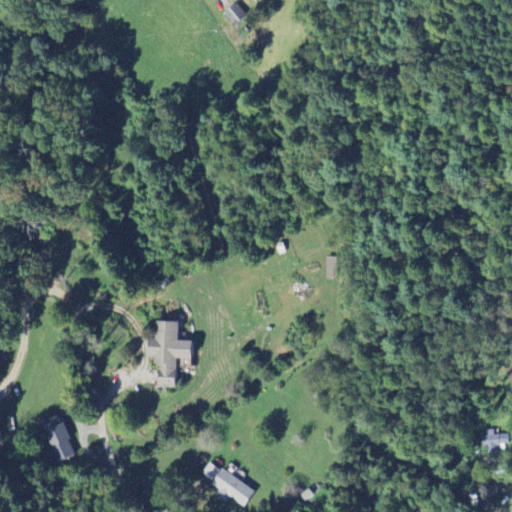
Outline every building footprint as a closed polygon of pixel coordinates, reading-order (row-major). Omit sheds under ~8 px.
[(246,17),(234,4),(221,16),(232,29),(246,17)] [(174,390),(175,360),(189,360),(189,342),(176,342),(176,323),(155,323),(154,341),(147,341),(146,358),(156,358),(155,389),(174,390)] [(59,464),(76,456),(57,416),(40,424),(59,464)] [(485,454),(499,454),(499,445),(508,445),(508,434),(485,435),(485,454)] [(253,493),(221,470),(210,486),(243,508),(253,493)]
